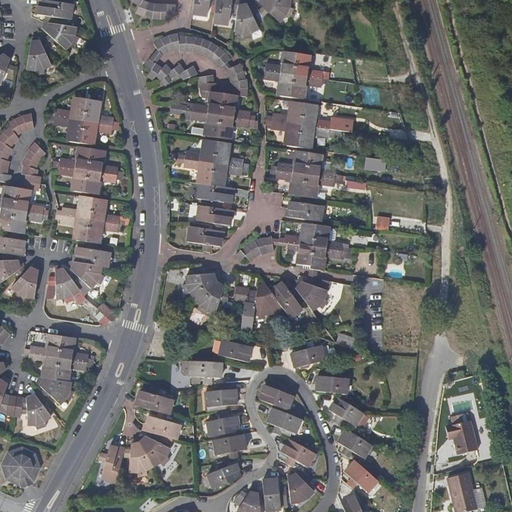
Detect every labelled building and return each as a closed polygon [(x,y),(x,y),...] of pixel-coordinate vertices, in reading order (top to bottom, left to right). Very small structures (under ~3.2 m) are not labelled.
[(45,23),(53,24),(53,17),(70,20),(71,12),(67,11),(68,4),(40,0),(39,0),(37,0),(37,7),(39,7),(38,15),(46,16),(45,23)] [(144,16),(148,2),(143,0),(142,0),(140,5),(136,12),(144,16)] [(194,0),(193,8),(200,10),(199,14),(208,15),(209,0),(194,0)] [(238,8),(239,0),(236,0),(216,0),(214,18),(221,18),(220,22),(228,24),(231,7),(238,8)] [(260,11),(259,10),(255,5),(249,8),(245,0),(239,0),(238,8),(234,31),(242,32),(243,37),(252,36),(251,31),(258,28),(253,15),(260,11)] [(259,10),(260,11),(264,17),(269,11),(280,20),(285,15),(289,17),(293,8),(289,6),(289,0),(256,0),(257,0),(263,5),(259,10)] [(154,3),(148,2),(144,16),(153,18),(154,3)] [(47,44),(49,46),(55,40),(65,50),(70,44),(75,46),(78,38),(74,36),(75,28),(53,24),(45,23),(42,28),(49,35),(44,40),(47,44)] [(173,50),(180,49),(178,38),(177,35),(169,37),(173,50)] [(169,37),(161,40),(168,53),(173,50),(169,37)] [(187,37),(178,38),(180,49),(181,52),(187,51),(187,37)] [(195,38),(187,37),(187,51),(193,52),(195,38)] [(52,50),(49,46),(47,44),(42,46),(39,39),(37,38),(32,38),(27,69),(35,71),(35,75),(45,74),(44,69),(51,65),(45,53),(52,50)] [(200,53),(204,40),(195,38),(193,52),(200,53)] [(168,53),(161,40),(154,44),(162,56),(168,53)] [(211,44),(204,40),(200,53),(205,56),(211,44)] [(210,60),(219,48),(211,44),(205,56),(210,60)] [(215,64),(225,53),(219,48),(210,60),(215,64)] [(0,55),(0,85),(5,72),(12,75),(13,67),(7,65),(11,56),(10,56),(5,52),(0,55)] [(294,76),(297,54),(286,52),(285,59),(283,59),(282,66),(266,64),(265,68),(260,67),(259,71),(294,76)] [(231,60),(225,53),(215,64),(219,68),(231,60)] [(294,76),(328,81),(328,77),(323,76),(324,72),(308,70),(308,63),(306,62),(307,55),(297,54),(294,76)] [(145,66),(152,70),(156,64),(149,60),(145,66)] [(153,80),(156,76),(162,69),(156,64),(152,70),(148,76),(153,80)] [(227,71),(229,76),(243,72),(240,64),(227,71)] [(169,74),(172,71),(166,65),(162,69),(156,76),(161,80),(167,76),(169,74)] [(173,79),(181,74),(185,72),(180,65),(172,71),(169,74),(173,79)] [(194,67),(185,72),(181,74),(184,80),(197,75),(194,67)] [(290,98),(294,76),(259,71),(259,75),(264,76),(264,79),(279,82),(278,89),(281,90),(280,96),(290,98)] [(245,80),(243,72),(229,76),(231,82),(232,82),(245,80)] [(201,84),(213,84),(212,75),(199,78),(199,84),(201,84)] [(167,76),(161,80),(166,86),(171,81),(167,76)] [(294,76),(290,98),(300,99),(302,93),(304,93),(305,86),(321,88),(322,84),(327,85),(328,81),(294,76)] [(246,80),(245,80),(232,82),(233,89),(247,89),(246,80)] [(201,91),(213,93),(215,93),(215,84),(213,84),(201,84),(201,91)] [(361,98),(363,98),(363,106),(375,106),(375,94),(368,94),(368,88),(362,87),(361,98)] [(247,89),(233,89),(232,95),(234,96),(247,97),(247,89)] [(220,116),(223,94),(215,93),(213,93),(212,99),(210,99),(209,107),(193,105),(192,108),(186,107),(186,111),(220,116)] [(220,116),(254,122),(255,117),(250,116),(250,113),(235,110),(236,103),(234,102),(234,96),(232,95),(223,94),(220,116)] [(84,122),(87,100),(77,98),(76,104),(73,104),(72,112),(56,109),(56,113),(50,112),(50,116),(84,122)] [(84,122),(118,127),(119,123),(113,122),(114,119),(98,116),(99,108),(97,108),(98,102),(87,100),(84,122)] [(186,111),(186,107),(186,106),(155,102),(158,113),(160,112),(170,114),(185,116),(185,115),(186,111)] [(300,126),(304,104),(293,102),(292,109),(289,109),(288,116),(273,114),(273,117),(267,117),(266,121),(300,126)] [(314,105),(304,104),(300,126),(335,131),(352,133),(353,121),(331,118),(331,122),(315,120),(316,113),(313,113),(314,105)] [(220,116),(186,111),(185,115),(191,116),(191,120),(207,122),(206,129),(208,130),(207,136),(217,138),(220,116)] [(22,117),(27,130),(33,128),(31,115),(22,117)] [(70,141),(81,143),(84,122),(50,116),(49,120),(54,121),(54,124),(69,127),(68,135),(71,135),(70,141)] [(254,122),(220,116),(217,138),(228,139),(229,133),(232,133),(233,126),(248,128),(249,124),(254,125),(254,122)] [(21,132),(27,130),(22,117),(15,120),(21,132)] [(21,132),(15,120),(7,124),(9,127),(16,136),(21,132)] [(300,126),(266,121),(266,125),(271,126),(271,129),(286,131),(285,139),(288,139),(287,146),(297,148),(300,126)] [(118,127),(84,122),(81,143),(91,145),(92,139),(95,139),(96,131),(111,134),(112,131),(117,131),(118,127)] [(300,126),(297,148),(308,149),(309,143),(311,143),(313,135),(329,138),(329,134),(334,135),(335,131),(300,126)] [(18,139),(16,136),(9,127),(3,133),(13,143),(18,139)] [(9,148),(13,143),(3,133),(0,136),(0,141),(0,142),(9,148)] [(214,164),(217,142),(206,140),(205,147),(203,147),(202,154),(186,152),(185,156),(180,155),(179,159),(214,164)] [(0,142),(0,150),(8,155),(12,150),(9,148),(0,142)] [(227,143),(217,142),(214,164),(248,169),(248,165),(243,164),(244,161),(228,158),(229,151),(226,150),(227,143)] [(29,150),(41,158),(45,153),(35,143),(29,150)] [(55,166),(89,171),(92,149),(82,148),(81,155),(78,154),(77,162),(61,159),(60,163),(55,162),(55,166)] [(89,171),(123,176),(123,173),(118,172),(119,169),(103,166),(104,159),(102,158),(103,151),(92,149),(89,171)] [(8,155),(0,150),(0,159),(6,161),(8,155)] [(41,158),(29,150),(25,157),(38,163),(41,158)] [(272,166),(272,170),(305,175),(309,153),(298,151),(298,158),(295,158),(294,166),(278,163),(277,167),(272,166)] [(309,153),(305,175),(340,180),(340,176),(335,175),(335,172),(320,169),(320,162),(318,162),(318,154),(309,153)] [(22,165),(23,166),(35,169),(38,163),(25,157),(22,165)] [(9,162),(6,161),(0,159),(0,166),(7,168),(9,162)] [(211,186),(214,164),(179,159),(179,163),(184,164),(184,167),(199,170),(198,177),(201,178),(200,184),(204,185),(211,186)] [(248,169),(214,164),(211,186),(221,187),(222,181),(225,181),(226,173),(241,176),(242,173),(247,173),(248,169)] [(22,174),(26,175),(36,177),(37,171),(35,169),(23,166),(22,174)] [(85,193),(89,171),(55,166),(54,170),(59,171),(58,174),(74,177),(73,185),(76,185),(75,191),(85,193)] [(300,197),(302,197),(305,175),(272,170),(271,175),(275,175),(275,179),(291,181),(291,189),(293,189),(292,196),(300,197)] [(89,171),(85,193),(96,195),(97,189),(99,189),(101,181),(116,183),(117,180),(122,181),(123,176),(89,171)] [(6,175),(0,174),(0,181),(9,183),(10,176),(6,175)] [(26,175),(25,182),(39,184),(40,177),(36,177),(26,175)] [(305,175),(302,197),(307,198),(313,199),(313,192),(316,192),(318,185),(333,187),(333,184),(339,184),(340,180),(305,175)] [(39,184),(25,182),(24,189),(28,190),(38,191),(39,184)] [(221,187),(211,186),(204,185),(203,191),(199,191),(198,199),(214,201),(213,208),(220,209),(221,202),(230,203),(231,196),(233,197),(234,189),(221,187)] [(0,208),(13,210),(17,188),(6,186),(5,194),(3,193),(2,201),(0,200),(0,208)] [(28,190),(24,189),(17,188),(13,210),(47,216),(48,212),(43,211),(44,208),(28,205),(29,197),(27,197),(28,190)] [(56,211),(55,215),(90,221),(93,198),(83,196),(82,204),(80,204),(79,211),(62,209),(61,211),(56,211)] [(306,205),(307,198),(302,197),(300,197),(299,203),(290,202),(288,209),(287,209),(286,217),(317,221),(318,215),(322,215),(323,207),(306,205)] [(93,198),(90,221),(124,226),(124,222),(119,221),(120,218),(104,216),(105,208),(103,208),(104,200),(93,198)] [(233,211),(220,209),(213,208),(203,206),(202,213),(198,213),(196,220),(213,223),(212,230),(220,231),(221,224),(230,226),(233,211)] [(0,230),(9,232),(10,232),(13,210),(0,208),(0,223),(0,224),(0,225),(0,230)] [(10,232),(16,233),(21,234),(22,227),(24,228),(26,220),(41,222),(42,219),(47,220),(47,216),(13,210),(10,232)] [(76,240),(86,242),(90,221),(55,215),(55,219),(60,220),(59,223),(76,226),(75,234),(77,234),(76,240)] [(389,231),(390,218),(377,216),(376,229),(389,231)] [(86,242),(94,243),(97,244),(98,238),(100,238),(102,230),(118,232),(118,229),(123,230),(124,226),(90,221),(86,242)] [(289,243),(313,247),(316,225),(306,224),(305,230),(302,230),(300,238),(285,236),(285,239),(279,238),(279,243),(289,244),(289,243)] [(313,247),(347,252),(348,248),(342,247),(342,245),(327,242),(329,234),(326,234),(327,227),(316,225),(313,247)] [(220,231),(212,230),(193,228),(192,234),(189,234),(188,242),(204,245),(203,251),(210,253),(211,246),(220,247),(221,246),(221,239),(223,240),(224,232),(220,231)] [(15,240),(16,233),(10,232),(9,232),(8,239),(0,237),(0,252),(4,253),(11,255),(23,256),(24,249),(23,249),(24,241),(15,240)] [(263,239),(267,253),(273,252),(271,237),(263,239)] [(262,255),(267,253),(263,239),(254,241),(255,242),(262,255)] [(73,262),(101,267),(104,267),(105,260),(108,261),(109,254),(93,251),(94,243),(86,242),(85,249),(77,248),(76,255),(74,255),(73,262)] [(255,257),(262,255),(255,242),(247,245),(255,257)] [(310,267),(313,247),(289,243),(289,244),(288,250),(298,252),(296,265),(310,267)] [(255,257),(247,245),(241,251),(246,256),(250,262),(255,257)] [(313,247),(310,267),(310,270),(320,271),(321,265),(324,265),(325,257),(341,260),(341,255),(347,256),(347,252),(313,247)] [(246,256),(241,251),(235,256),(240,261),(246,256)] [(15,272),(21,268),(23,266),(21,261),(21,260),(11,260),(11,255),(4,253),(4,261),(0,260),(0,283),(16,272),(15,272)] [(74,274),(70,278),(75,284),(80,291),(81,292),(84,295),(96,283),(100,285),(104,277),(100,274),(101,267),(73,262),(70,262),(67,267),(74,274)] [(384,275),(406,274),(406,262),(384,263),(384,275)] [(26,272),(21,268),(15,272),(16,272),(20,277),(12,288),(17,293),(15,297),(24,301),(26,297),(33,298),(38,268),(34,266),(33,265),(26,272)] [(75,284),(70,278),(61,265),(55,267),(55,277),(49,277),(48,285),(55,285),(56,298),(63,298),(65,303),(74,300),(76,305),(86,298),(81,292),(80,291),(75,284)] [(214,284),(220,280),(218,274),(208,275),(207,267),(200,267),(201,275),(187,276),(187,284),(183,286),(186,295),(190,293),(195,299),(214,284)] [(297,282),(293,286),(298,292),(312,311),(318,306),(322,309),(327,302),(324,299),(326,292),(313,287),(316,279),(308,278),(306,284),(297,282)] [(225,283),(220,280),(214,284),(195,299),(200,305),(198,309),(205,315),(208,311),(216,313),(220,300),(227,302),(228,295),(222,292),(225,283)] [(298,292),(293,286),(288,290),(282,283),(277,288),(276,287),(270,291),(283,308),(283,309),(288,316),(293,312),(296,315),(302,310),(293,296),(298,292)] [(282,308),(265,285),(257,287),(256,299),(248,298),(250,289),(242,288),(240,302),(248,303),(244,329),(255,330),(257,316),(259,316),(261,316),(268,315),(277,312),(282,308)] [(195,308),(188,318),(199,326),(206,316),(195,308)] [(117,317),(111,312),(106,317),(104,315),(99,321),(104,326),(109,321),(111,322),(117,317)] [(0,336),(5,340),(9,335),(0,326),(0,336)] [(339,333),(336,344),(355,349),(358,339),(339,333)] [(24,349),(24,353),(58,358),(61,336),(51,334),(50,341),(47,341),(46,349),(30,347),(29,350),(24,349)] [(58,358),(92,364),(93,360),(87,359),(88,356),(72,353),(73,346),(71,345),(72,337),(61,336),(58,358)] [(245,339),(238,337),(236,345),(222,342),(219,357),(248,363),(252,348),(243,346),(245,339)] [(307,350),(305,343),(298,344),(300,352),(291,354),(295,369),(324,362),(321,347),(307,350)] [(58,358),(24,353),(23,357),(28,358),(27,361),(43,364),(42,372),(44,373),(44,378),(54,380),(58,358)] [(54,380),(64,382),(65,376),(68,376),(70,369),(85,371),(86,368),(92,369),(92,364),(58,358),(54,380)] [(190,376),(190,362),(182,361),(181,373),(183,376),(190,376)] [(0,362),(0,374),(8,369),(6,363),(6,362),(0,362)] [(221,364),(190,362),(190,376),(190,377),(192,377),(199,378),(204,378),(204,385),(211,385),(211,378),(220,379),(221,364)] [(463,377),(461,370),(450,373),(452,379),(463,377)] [(334,371),(327,371),(327,378),(317,377),(316,392),(337,394),(346,395),(348,380),(334,379),(334,371)] [(43,391),(39,394),(44,400),(48,396),(59,405),(64,399),(68,401),(72,393),(69,391),(71,383),(64,382),(54,380),(44,378),(39,378),(36,383),(43,391)] [(5,415),(12,417),(15,397),(9,396),(4,394),(6,386),(0,380),(0,403),(2,399),(7,400),(5,415)] [(283,385),(276,382),(273,389),(264,385),(259,400),(287,411),(293,397),(280,391),(283,385)] [(226,391),(226,383),(219,384),(219,391),(205,393),(206,408),(237,406),(235,390),(226,391)] [(159,412),(165,414),(167,408),(171,409),(173,401),(156,396),(158,389),(151,387),(149,394),(141,391),(138,399),(137,399),(135,405),(159,412)] [(22,398),(15,397),(12,417),(19,418),(20,412),(26,413),(27,425),(35,425),(36,429),(45,427),(43,423),(49,417),(41,404),(45,402),(44,400),(39,394),(38,393),(35,396),(26,399),(26,408),(21,408),(22,398)] [(363,414),(336,398),(329,411),(336,416),(333,422),(339,426),(342,420),(361,431),(371,415),(363,414)] [(301,420),(272,409),(267,423),(275,427),(272,433),(280,436),(283,429),(295,435),(301,420)] [(228,418),(227,411),(219,413),(220,420),(207,422),(210,438),(240,432),(237,417),(228,418)] [(165,414),(159,412),(157,419),(148,416),(146,423),(144,424),(142,430),(153,434),(161,436),(172,439),(174,433),(177,434),(180,426),(164,421),(166,414),(165,414)] [(477,450),(470,420),(448,425),(450,437),(453,437),(458,454),(477,450)] [(371,446),(345,430),(337,443),(345,448),(341,454),(347,458),(351,452),(363,460),(371,446)] [(161,436),(153,434),(150,439),(142,435),(137,440),(152,467),(160,463),(163,466),(169,460),(166,456),(169,449),(157,443),(161,436)] [(245,451),(243,436),(213,441),(216,456),(229,454),(230,461),(238,459),(237,452),(245,451)] [(146,470),(152,467),(137,440),(133,441),(131,440),(130,450),(125,449),(122,457),(130,458),(129,472),(136,472),(137,477),(147,475),(146,470)] [(315,455),(288,440),(281,453),(288,458),(285,463),(292,468),(295,462),(307,469),(315,455)] [(122,457),(125,449),(123,449),(118,447),(116,448),(109,446),(107,456),(101,454),(98,460),(105,463),(100,478),(108,481),(109,477),(116,479),(122,457)] [(22,484),(30,481),(33,481),(39,468),(34,455),(23,449),(8,453),(2,466),(7,479),(19,485),(22,484)] [(227,468),(224,461),(217,464),(220,471),(208,476),(213,490),(241,479),(236,465),(227,468)] [(377,482),(355,462),(344,474),(351,480),(346,484),(352,489),(356,485),(367,494),(377,482)] [(298,477),(293,472),(288,474),(290,504),(298,503),(308,499),(314,492),(304,482),(309,477),(303,472),(298,477)] [(467,511),(477,510),(468,472),(446,477),(454,511),(467,511)] [(278,489),(277,480),(262,481),(265,511),(280,510),(279,496),(286,496),(285,488),(278,489)] [(259,511),(258,490),(252,488),(246,495),(241,492),(237,497),(242,502),(235,511),(259,511)] [(358,506),(355,498),(341,503),(344,511),(363,511),(368,510),(365,503),(358,506)]
